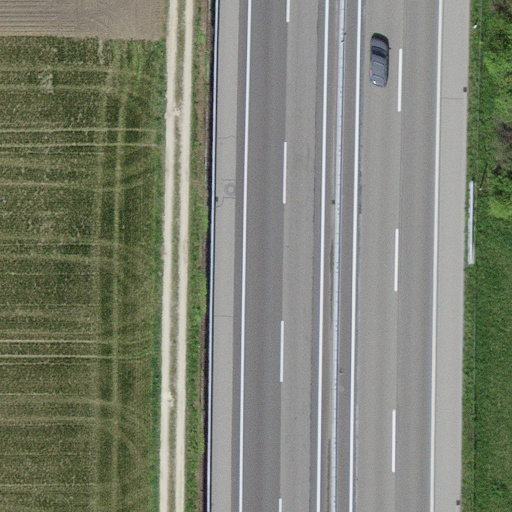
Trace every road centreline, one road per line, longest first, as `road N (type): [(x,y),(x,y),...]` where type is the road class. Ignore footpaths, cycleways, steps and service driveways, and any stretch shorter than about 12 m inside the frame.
road 1 (track): [(182,0),(161,511)]
road 2 (motorway): [(392,511),(402,0)]
road 3 (motorway): [(288,0),(280,511)]
